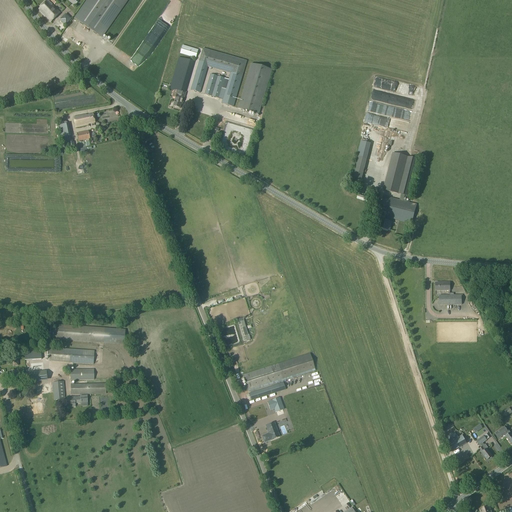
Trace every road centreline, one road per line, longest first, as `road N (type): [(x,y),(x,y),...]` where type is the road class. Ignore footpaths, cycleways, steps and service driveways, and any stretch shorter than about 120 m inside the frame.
road 1 (unclassified): [(280,511),(130,126),(132,108)]
road 2 (tertiary): [(375,249),(132,108)]
road 3 (unclassified): [(375,249),(456,500)]
road 4 (tertiary): [(132,108),(86,73),(21,0)]
road 5 (tertiary): [(511,268),(375,249)]
